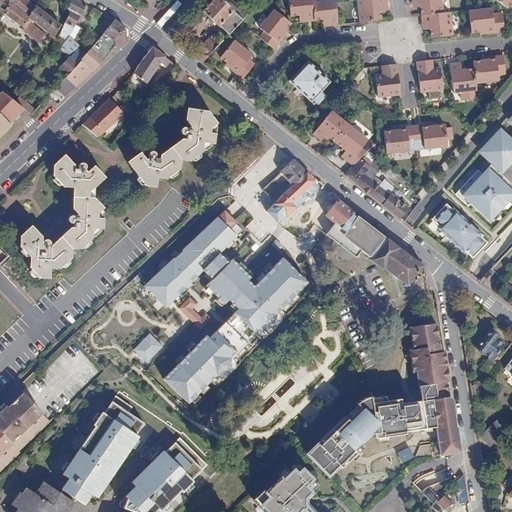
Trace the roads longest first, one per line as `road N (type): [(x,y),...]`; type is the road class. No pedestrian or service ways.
road 1 (residential): [(242,102),(447,268)]
road 2 (residential): [(481,511),(447,268)]
road 3 (residential): [(0,176),(150,34)]
road 4 (residential): [(242,102),(292,37),(404,23)]
